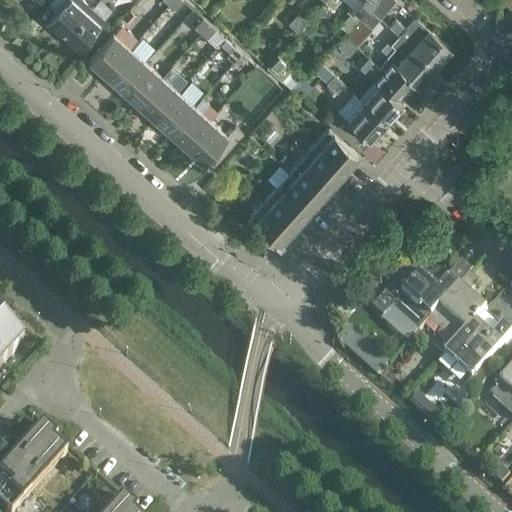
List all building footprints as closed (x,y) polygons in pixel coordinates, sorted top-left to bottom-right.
[(77,48),(104,18),(83,0),(66,0),(47,21),(77,48)] [(183,1),(182,0),(162,0),(175,10),(183,1)] [(324,0),(324,1),(333,8),(340,0),(347,0),(353,5),(357,0),(324,0)] [(351,12),(339,26),(348,33),(361,18),(369,9),(372,4),(367,0),(357,0),(353,5),(348,9),(351,12)] [(376,0),(372,4),(369,9),(380,19),(396,1),(395,0),(376,0)] [(369,9),(361,18),(371,28),(380,19),(369,9)] [(297,32),(307,21),(298,13),(288,24),(297,32)] [(396,19),(389,27),(398,36),(434,68),(451,49),(415,17),(405,28),(396,19)] [(215,30),(202,18),(194,28),(207,39),(215,30)] [(89,58),(106,74),(130,48),(113,32),(89,58)] [(388,57),(379,66),(400,85),(408,76),(418,86),(431,72),(434,68),(398,36),(395,40),(383,53),(388,57)] [(239,68),(248,58),(225,39),(220,45),(229,53),(226,56),(239,68)] [(130,48),(106,74),(124,90),(148,63),(130,48)] [(278,53),(267,66),(279,77),(290,65),(278,53)] [(148,63),(124,90),(141,106),(165,79),(148,63)] [(344,84),(352,75),(342,66),(334,75),(344,84)] [(367,96),(362,101),(386,122),(390,117),(402,103),(392,94),(400,85),(379,66),(370,76),(378,83),(367,96)] [(344,84),(334,75),(326,83),(337,93),(344,84)] [(165,79),(141,106),(158,121),(182,94),(165,79)] [(182,94),(158,121),(176,137),(200,110),(182,94)] [(338,110),(327,122),(359,151),(369,140),(370,140),(386,122),(362,101),(347,118),(338,110)] [(200,110),(176,137),(193,152),(217,125),(200,110)] [(217,125),(193,152),(211,168),(243,132),(235,125),(227,134),(217,125)] [(269,232),(263,239),(272,248),(357,153),(328,127),(250,214),(269,232)] [(488,189),(480,198),(492,209),(500,200),(488,189)] [(410,269),(375,309),(384,317),(392,308),(419,333),(430,321),(458,290),(470,276),(459,265),(448,278),(449,279),(433,281),(431,283),(422,274),(420,277),(410,269)] [(458,290),(430,321),(457,344),(474,324),(486,312),(469,297),(480,285),(470,276),(458,290)] [(0,368),(22,344),(0,324),(0,368)] [(474,324),(457,344),(446,357),(473,381),(484,368),(511,336),(511,335),(503,328),(492,340),(474,324)] [(367,366),(378,375),(387,364),(380,359),(373,360),(367,366)] [(473,381),(467,386),(476,394),(493,376),(484,368),(473,381)] [(511,371),(490,396),(511,415),(511,371)] [(431,423),(440,414),(418,395),(410,404),(431,423)] [(442,433),(450,423),(440,414),(431,423),(442,433)] [(38,430),(0,472),(0,507),(5,511),(14,511),(66,455),(38,430)] [(511,480),(504,474),(496,482),(504,489),(511,480)] [(129,511),(118,502),(109,511),(129,511)]
